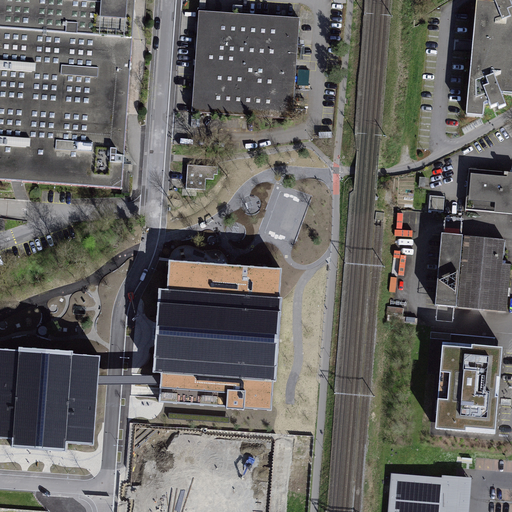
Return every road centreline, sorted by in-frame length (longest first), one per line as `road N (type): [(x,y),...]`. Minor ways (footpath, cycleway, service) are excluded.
road 1 (unclassified): [(168,0),(154,205)]
road 2 (unclassified): [(511,118),(437,159),(378,172)]
